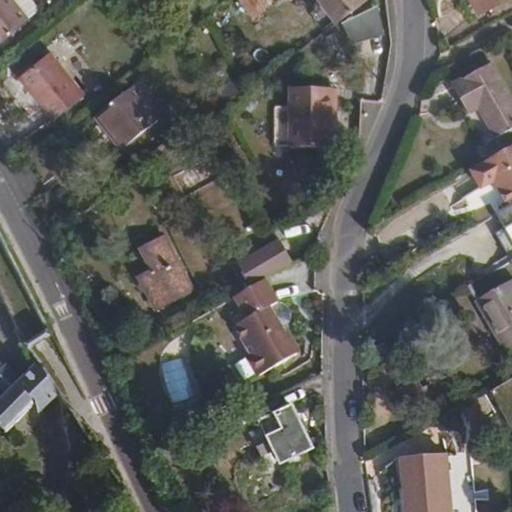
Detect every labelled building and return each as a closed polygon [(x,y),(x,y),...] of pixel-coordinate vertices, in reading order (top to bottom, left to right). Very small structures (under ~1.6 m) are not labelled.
[(7,0),(0,0),(0,37),(23,20),(7,0)] [(237,0),(246,12),(256,6),(251,0),(237,0)] [(316,0),(333,22),(362,0),(316,0)] [(464,0),(474,15),(500,0),(464,0)] [(256,6),(246,12),(250,18),(259,11),(256,6)] [(81,92),(47,49),(15,76),(50,118),(81,92)] [(511,99),(490,62),(452,83),(468,111),(479,105),(495,134),(511,124),(511,99)] [(225,85),(232,96),(246,86),(239,76),(225,85)] [(330,119),(330,86),(285,86),(285,145),(330,146),(330,119)] [(132,87),(96,113),(120,148),(157,121),(132,87)] [(43,140),(22,157),(40,179),(61,164),(43,140)] [(491,181),(505,204),(511,202),(511,201),(511,143),(468,168),(478,187),(491,181)] [(256,281),(264,276),(292,260),(279,237),(242,257),(256,281)] [(149,270),(136,277),(153,309),(191,289),(162,238),(138,251),(149,270)] [(256,281),(234,294),(247,316),(235,323),(251,352),(245,355),(256,374),(297,350),(271,306),(279,301),(264,276),(256,281)] [(511,279),(476,300),(506,352),(511,348),(511,279)] [(58,390),(36,358),(19,374),(3,359),(0,361),(0,360),(0,389),(3,392),(0,394),(0,427),(3,430),(32,401),(35,412),(58,390)] [(417,376),(390,392),(400,412),(431,395),(426,386),(423,388),(417,376)] [(236,403),(241,411),(247,409),(270,397),(267,393),(251,401),(247,396),(236,403)] [(277,402),(259,411),(284,461),(315,446),(296,403),(281,410),(277,402)] [(449,511),(444,453),(399,457),(402,493),(406,492),(407,511),(449,511)]
